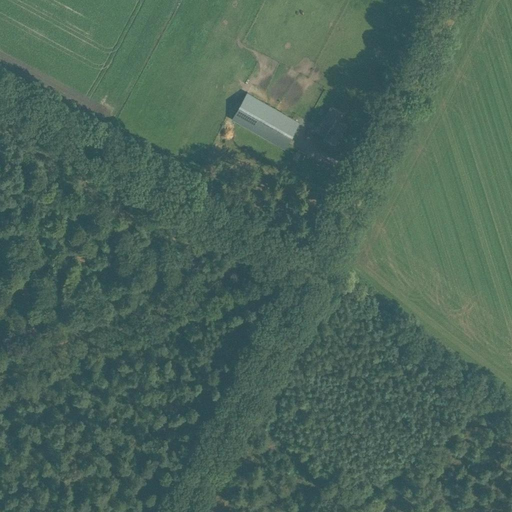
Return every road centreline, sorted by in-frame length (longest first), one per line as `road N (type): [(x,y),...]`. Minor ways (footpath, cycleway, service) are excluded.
road 1 (track): [(316,253),(258,230),(0,85)]
road 2 (track): [(177,511),(323,240)]
road 3 (unclassified): [(323,240),(445,0)]
